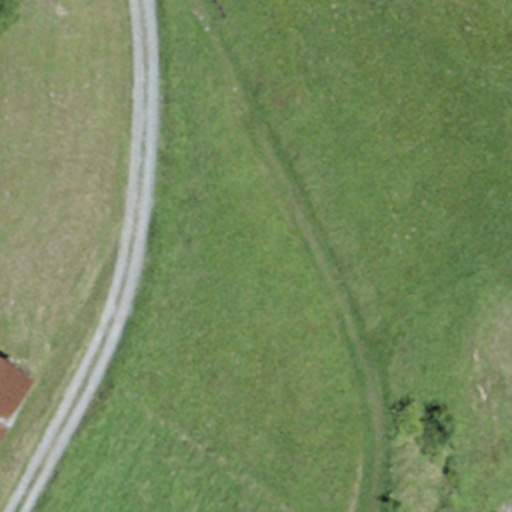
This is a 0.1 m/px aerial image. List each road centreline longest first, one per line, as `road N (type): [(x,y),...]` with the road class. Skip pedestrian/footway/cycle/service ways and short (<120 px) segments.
road 1 (track): [(199,0),(333,278),(372,425),(360,511)]
road 2 (track): [(140,0),(148,140),(125,303),(9,511)]
